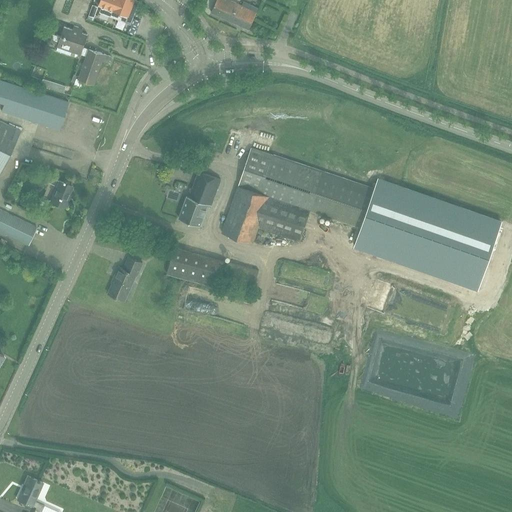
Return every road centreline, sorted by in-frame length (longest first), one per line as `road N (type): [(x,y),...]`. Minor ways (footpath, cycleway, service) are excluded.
road 1 (tertiary): [(0,434),(140,120),(201,73)]
road 2 (tertiary): [(511,148),(267,62),(201,73)]
